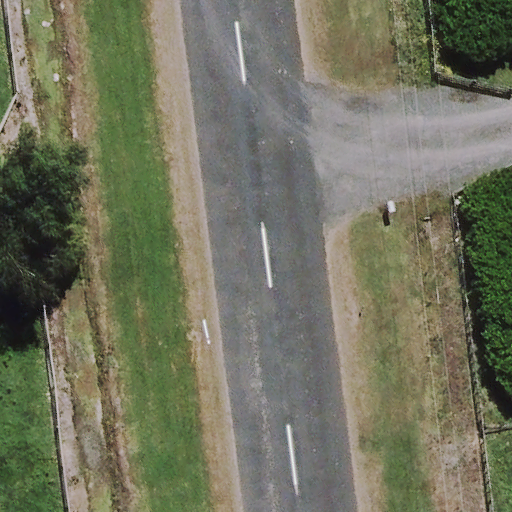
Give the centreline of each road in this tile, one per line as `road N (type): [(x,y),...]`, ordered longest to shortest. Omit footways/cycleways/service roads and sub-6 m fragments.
road 1 (unclassified): [(299,511),(235,0)]
road 2 (unknown): [(264,231),(511,190)]
